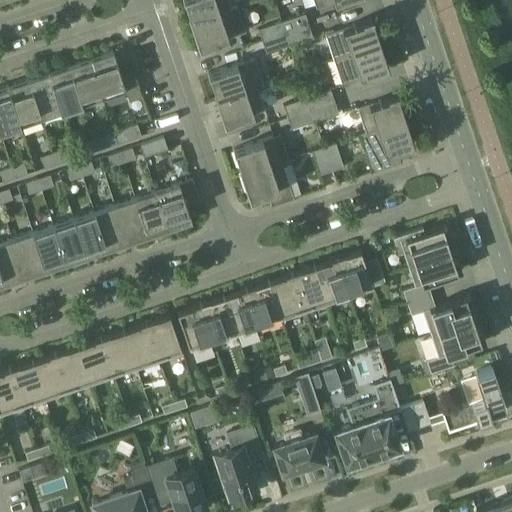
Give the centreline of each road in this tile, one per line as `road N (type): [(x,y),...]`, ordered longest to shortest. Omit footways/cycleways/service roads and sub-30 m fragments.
road 1 (residential): [(0,345),(243,264)]
road 2 (residential): [(243,264),(435,200),(470,167)]
road 3 (residential): [(470,167),(424,168),(231,232)]
road 4 (residential): [(231,232),(152,0)]
road 5 (residential): [(231,232),(0,309)]
road 6 (residential): [(511,451),(331,511)]
road 7 (residential): [(470,167),(413,0)]
road 8 (residential): [(0,60),(121,20),(144,0)]
road 9 (residential): [(511,294),(470,167)]
